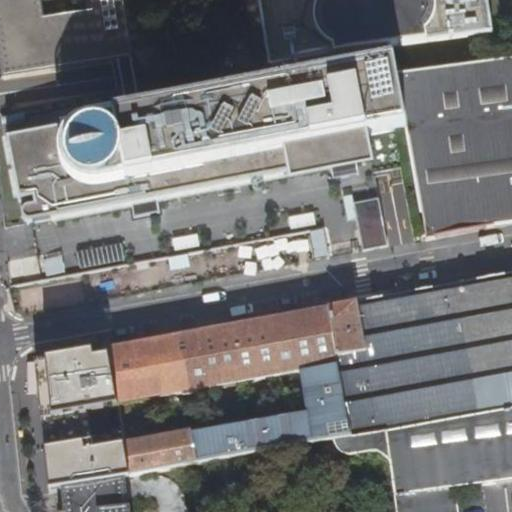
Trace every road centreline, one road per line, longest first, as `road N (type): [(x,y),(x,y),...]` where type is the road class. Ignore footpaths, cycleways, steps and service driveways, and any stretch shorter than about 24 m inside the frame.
road 1 (residential): [(0,341),(511,252)]
road 2 (residential): [(19,511),(7,483),(0,366)]
